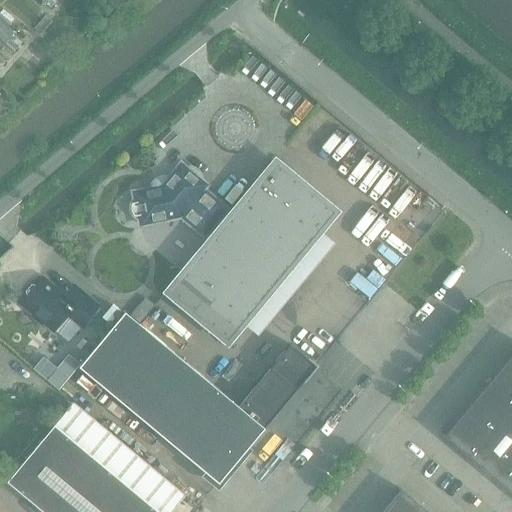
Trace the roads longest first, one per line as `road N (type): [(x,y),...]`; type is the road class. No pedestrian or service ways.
road 1 (unclassified): [(281,511),(511,234)]
road 2 (unclassified): [(511,234),(237,12)]
road 3 (residential): [(0,211),(237,12)]
